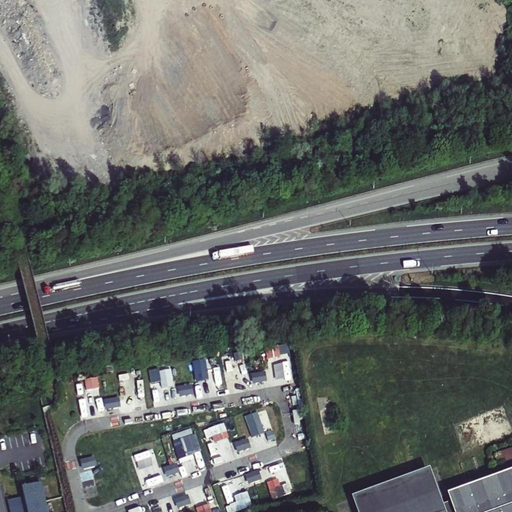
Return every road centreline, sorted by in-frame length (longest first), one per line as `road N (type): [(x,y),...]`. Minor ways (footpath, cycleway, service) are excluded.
road 1 (trunk): [(511,171),(0,294)]
road 2 (trunk): [(511,226),(281,251),(0,307)]
road 3 (trunk): [(72,316),(322,271),(511,251)]
road 4 (trunk): [(72,316),(355,291),(511,302)]
